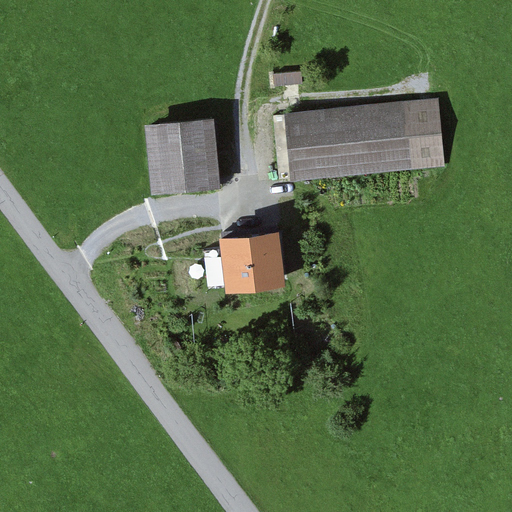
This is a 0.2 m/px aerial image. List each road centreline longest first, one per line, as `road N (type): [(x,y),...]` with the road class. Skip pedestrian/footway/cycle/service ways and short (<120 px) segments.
road 1 (unclassified): [(0,189),(239,511)]
road 2 (track): [(247,204),(243,85),(266,0)]
